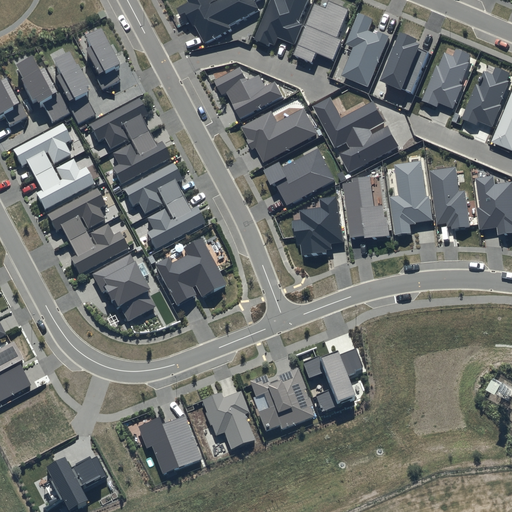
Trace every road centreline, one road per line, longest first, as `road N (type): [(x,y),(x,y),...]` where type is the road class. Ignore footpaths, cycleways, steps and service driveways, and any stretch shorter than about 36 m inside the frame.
road 1 (residential): [(0,218),(69,343),(98,364),(158,368),(284,321)]
road 2 (residential): [(127,0),(246,227),(284,321)]
road 3 (residential): [(284,321),(401,283),(511,283)]
